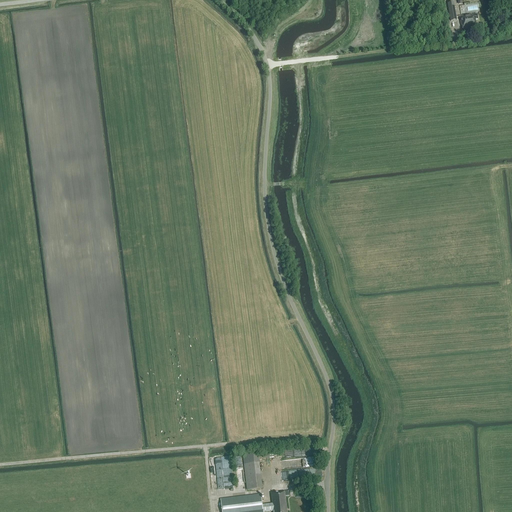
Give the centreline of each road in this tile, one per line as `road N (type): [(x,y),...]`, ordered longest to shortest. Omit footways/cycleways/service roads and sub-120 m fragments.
road 1 (unclassified): [(328,511),(330,387),(282,280),(266,214),(268,75),(251,32),(219,0)]
road 2 (track): [(261,52),(325,59),(456,42)]
